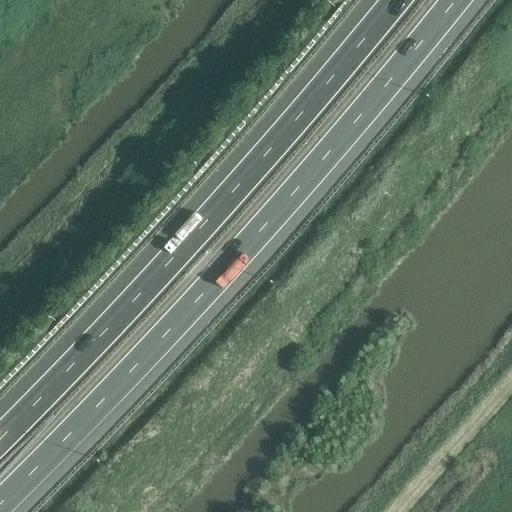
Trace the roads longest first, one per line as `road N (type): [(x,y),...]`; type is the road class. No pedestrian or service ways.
road 1 (motorway): [(0,501),(274,215),(454,0)]
road 2 (motorway): [(395,0),(269,150),(0,440)]
